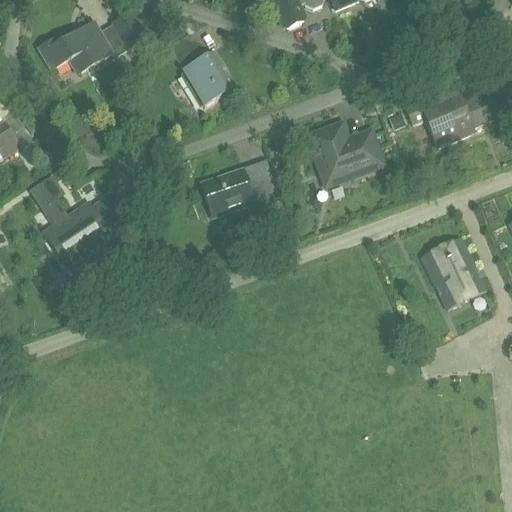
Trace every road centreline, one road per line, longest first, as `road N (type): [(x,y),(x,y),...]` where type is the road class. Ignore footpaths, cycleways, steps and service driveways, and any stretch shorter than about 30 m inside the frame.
road 1 (unclassified): [(0,371),(511,176)]
road 2 (residential): [(377,84),(121,170),(49,136),(4,62)]
road 3 (residential): [(131,0),(377,84)]
road 4 (residential): [(503,0),(474,46),(377,84)]
